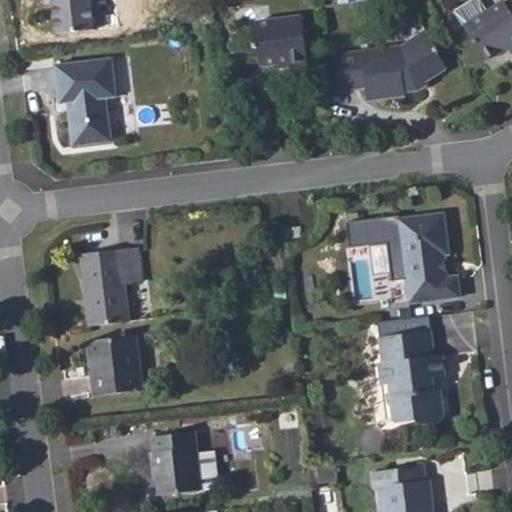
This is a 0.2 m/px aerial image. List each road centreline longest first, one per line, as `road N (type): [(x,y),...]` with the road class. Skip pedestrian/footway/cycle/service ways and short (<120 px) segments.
road 1 (residential): [(9,209),(491,153)]
road 2 (residential): [(9,209),(44,511)]
road 3 (residential): [(491,153),(511,351)]
